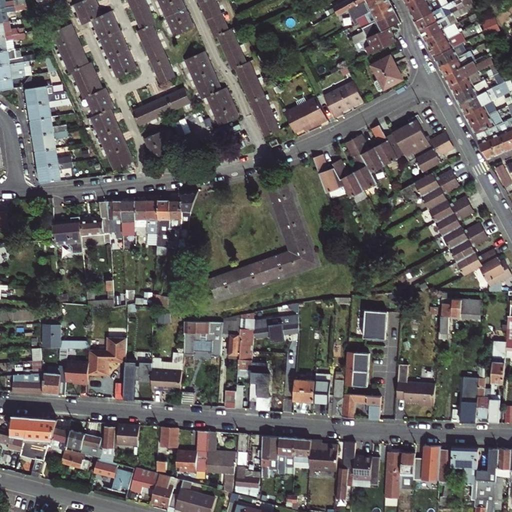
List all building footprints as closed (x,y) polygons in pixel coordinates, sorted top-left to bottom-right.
[(80,0),(81,1),(74,4),(82,23),(91,19),(117,77),(135,69),(109,11),(100,15),(97,7),(95,3),(93,0),(80,0)] [(173,76),(165,59),(158,42),(150,25),(154,23),(143,0),(128,0),(130,5),(132,4),(138,18),(136,19),(141,29),(138,30),(142,41),(144,40),(150,54),(148,55),(157,75),(159,74),(162,81),(173,76)] [(192,27),(188,18),(180,0),(158,0),(174,35),(192,27)] [(198,0),(204,12),(205,11),(212,25),(210,26),(214,36),(217,35),(221,45),(224,44),(229,57),(227,58),(232,69),(235,68),(239,78),(241,77),(247,91),(246,92),(254,112),(256,112),(262,125),(260,126),(265,136),(278,129),(248,62),(245,63),(230,29),(227,30),(213,0),(198,0)] [(335,11),(357,0),(342,0),(332,5),(335,11)] [(356,19),(363,15),(390,1),(389,0),(357,0),(335,11),(333,13),(334,16),(347,10),(354,23),(357,21),(356,19)] [(411,13),(435,0),(413,0),(406,4),(411,13)] [(435,0),(411,13),(416,22),(446,6),(443,0),(435,0)] [(357,21),(360,28),(394,11),(390,1),(363,15),(356,19),(357,21)] [(474,2),(453,13),(421,30),(425,39),(452,25),(459,22),(457,18),(476,7),(474,2)] [(22,4),(0,7),(0,21),(9,21),(7,12),(28,8),(26,3),(22,4)] [(333,13),(335,11),(332,5),(320,12),(323,18),(333,13)] [(421,30),(453,13),(448,5),(446,6),(416,22),(421,30)] [(247,16),(244,10),(238,13),(242,21),(245,19),(245,17),(247,16)] [(394,11),(360,28),(366,38),(370,45),(364,48),(367,54),(395,40),(388,26),(400,21),(394,11)] [(487,34),(500,29),(495,16),(482,22),(487,34)] [(10,29),(9,21),(0,21),(0,37),(21,34),(20,27),(10,29)] [(69,72),(71,71),(83,97),(86,96),(94,115),(91,117),(108,155),(126,147),(109,109),(112,107),(104,88),(102,89),(98,79),(95,81),(92,73),(94,72),(90,63),(88,64),(84,55),(81,56),(77,47),(80,46),(76,38),(73,39),(71,34),(74,33),(69,24),(51,32),(69,72)] [(452,25),(425,39),(430,48),(457,34),(452,25)] [(465,40),(475,34),(473,29),(462,34),(465,40)] [(22,38),(21,34),(0,37),(0,50),(8,49),(7,40),(22,38)] [(430,48),(435,57),(462,43),(457,34),(430,48)] [(470,52),(477,48),(475,42),(467,46),(470,52)] [(462,43),(435,57),(440,67),(467,53),(462,43)] [(15,50),(15,48),(8,49),(0,50),(0,64),(34,59),(33,54),(21,55),(20,49),(15,50)] [(262,48),(256,51),(262,63),(268,60),(262,48)] [(440,67),(445,76),(472,62),(483,57),(480,50),(472,54),(473,57),(470,58),(467,53),(440,67)] [(221,90),(212,70),(207,60),(203,51),(185,59),(202,98),(206,96),(219,125),(238,116),(225,88),(221,90)] [(377,89),(379,90),(402,79),(389,55),(370,65),(378,78),(374,80),(374,82),(377,89)] [(34,59),(0,64),(0,89),(14,87),(12,77),(25,75),(24,67),(30,66),(52,62),(50,57),(34,59)] [(472,62),(445,76),(450,86),(478,72),(490,66),(487,60),(474,66),(472,62)] [(483,82),(478,72),(450,86),(455,96),(483,82)] [(486,82),(490,90),(497,86),(493,78),(486,82)] [(322,95),(333,116),(341,112),(340,109),(362,98),(353,80),(322,95)] [(460,105),(480,95),(487,91),(483,82),(455,96),(460,105)] [(26,88),(29,104),(49,101),(46,85),(32,87),(26,88)] [(139,124),(172,109),(189,101),(184,89),(177,93),(176,91),(156,100),(157,102),(143,108),(142,107),(133,111),(139,124)] [(460,105),(466,115),(493,101),(491,97),(483,101),(480,95),(460,105)] [(307,128),(326,118),(315,96),(283,111),(293,131),(305,125),(307,128)] [(49,101),(29,104),(31,120),(52,117),(50,107),(69,104),(69,98),(54,100),(49,101)] [(493,101),(466,115),(471,124),(498,111),(493,101)] [(498,111),(504,122),(509,120),(511,118),(511,112),(511,110),(504,112),(503,109),(498,111)] [(504,122),(498,111),(471,124),(476,134),(477,134),(487,129),(504,122)] [(31,120),(33,136),(67,130),(66,125),(53,127),(52,117),(31,120)] [(410,161),(416,158),(449,140),(444,131),(429,139),(418,117),(394,131),(406,153),(410,161)] [(511,150),(511,127),(510,124),(508,124),(508,123),(499,127),(499,128),(510,151),(511,150)] [(499,128),(489,133),(499,156),(510,151),(499,128)] [(487,129),(477,134),(480,142),(489,160),(499,156),(489,133),(487,129)] [(36,151),(56,147),(55,138),(68,136),(67,130),(33,136),(36,151)] [(144,138),(149,148),(153,158),(171,150),(162,130),(144,138)] [(376,146),(386,165),(406,153),(394,131),(381,139),(383,142),(376,146)] [(354,138),(373,172),(386,165),(376,146),(369,149),(368,148),(370,146),(362,134),(354,138)] [(366,190),(379,183),(373,172),(354,138),(346,143),(358,167),(360,166),(361,169),(355,172),(366,190)] [(449,140),(416,158),(423,171),(441,161),(438,154),(440,153),(441,154),(454,147),(449,140)] [(58,158),(56,147),(36,151),(38,167),(72,162),(71,156),(58,158)] [(132,162),(126,147),(108,155),(114,170),(132,162)] [(314,158),(326,194),(346,186),(336,168),(327,171),(326,168),(328,167),(322,154),(314,158)] [(352,198),(366,190),(355,172),(349,175),(347,173),(349,172),(342,159),(334,163),(336,168),(346,186),(352,198)] [(72,162),(38,167),(41,181),(61,179),(59,169),(72,167),(72,162)] [(504,165),(497,169),(507,188),(511,185),(511,180),(509,174),(504,165)] [(410,202),(423,195),(457,177),(452,168),(439,175),(440,176),(438,177),(434,171),(416,181),(416,182),(403,189),(410,202)] [(423,195),(430,208),(449,198),(445,192),(448,190),(449,192),(462,185),(457,177),(423,195)] [(267,187),(272,201),(290,195),(287,186),(285,181),(267,187)] [(181,211),(190,211),(197,191),(181,192),(181,200),(181,211)] [(272,201),(277,215),(295,208),(290,195),(272,201)] [(430,208),(438,222),(472,203),(468,196),(455,203),(454,201),(452,203),(449,198),(430,208)] [(108,231),(122,231),(121,200),(106,201),(108,231)] [(135,234),(135,200),(121,200),(122,231),(122,235),(135,234)] [(145,235),(145,226),(146,200),(135,200),(135,234),(135,235),(145,235)] [(156,225),(157,200),(146,200),(145,226),(156,227),(156,225)] [(169,200),(157,200),(156,225),(166,225),(169,225),(169,219),(169,200)] [(169,219),(181,219),(181,211),(181,200),(169,200),(169,219)] [(80,223),(81,234),(108,231),(106,201),(99,202),(102,221),(80,223)] [(438,222),(445,235),(463,225),(459,217),(462,216),(463,217),(476,211),(472,203),(438,222)] [(295,208),(277,215),(281,228),(299,222),(295,208)] [(54,224),(55,245),(68,244),(72,246),(72,254),(83,253),(82,243),(81,234),(80,223),(79,217),(71,218),(71,222),(54,224)] [(299,222),(281,228),(286,241),(304,235),(299,222)] [(445,235),(452,247),(486,229),(482,222),(470,229),(469,228),(466,230),(463,225),(445,235)] [(156,227),(155,269),(160,269),(162,240),(165,240),(166,225),(156,225),(156,227)] [(452,247),(459,261),(478,251),(474,245),(477,244),(477,245),(490,238),(486,229),(452,247)] [(81,234),(82,243),(109,241),(108,231),(81,234)] [(304,235),(286,241),(289,251),(291,256),(309,249),(304,235)] [(459,261),(466,275),(482,266),(500,256),(496,248),(482,255),(483,256),(481,257),(478,251),(459,261)] [(309,249),(291,256),(295,269),(313,263),(309,249)] [(282,274),(295,269),(291,256),(289,251),(276,256),(282,274)] [(282,274),(276,256),(263,260),(269,278),(282,274)] [(491,286),(491,291),(496,291),(503,291),(503,281),(511,275),(511,270),(506,259),(503,260),(500,256),(482,266),(492,286),(491,286)] [(255,283),(269,278),(263,260),(249,265),(255,283)] [(255,283),(249,265),(236,270),(242,288),(255,283)] [(229,292),(242,288),(236,270),(223,274),(229,292)] [(229,292),(223,274),(209,279),(215,297),(229,292)] [(115,305),(112,279),(106,280),(108,300),(108,305),(115,305)] [(441,302),(439,337),(447,338),(449,316),(479,317),(480,299),(453,297),(452,303),(441,302)] [(254,319),(253,339),(298,332),(300,303),(286,304),(278,306),(278,311),(287,310),(288,315),(276,317),(275,315),(254,319)] [(387,311),(365,310),(363,337),(385,339),(387,311)] [(240,313),(239,336),(241,336),(239,357),(238,357),(237,368),(251,369),(253,339),(254,319),(253,311),(240,313)] [(222,319),(222,322),(221,336),(229,336),(228,354),(238,354),(239,336),(240,313),(223,318),(222,319)] [(222,322),(184,320),(182,356),(192,356),(192,352),(210,353),(210,357),(220,358),(221,336),(222,322)] [(61,324),(42,323),(42,346),(60,346),(60,347),(89,348),(89,340),(61,339),(61,324)] [(503,382),(505,349),(506,329),(494,329),(490,387),(489,416),(489,419),(497,419),(498,397),(493,396),(494,392),(494,383),(493,383),(493,382),(503,382)] [(89,360),(88,372),(107,372),(107,360),(125,361),(125,360),(126,336),(108,336),(108,349),(89,348),(89,360)] [(32,348),(33,360),(42,359),(41,347),(32,348)] [(347,351),(345,383),(367,385),(369,352),(347,351)] [(152,383),(152,385),(167,386),(167,389),(180,389),(182,362),(161,360),(161,357),(152,356),(152,362),(152,383)] [(67,360),(67,380),(79,380),(79,382),(88,382),(88,372),(89,360),(67,360)] [(152,362),(125,360),(125,361),(124,382),(124,383),(135,384),(135,380),(138,380),(138,383),(152,383),(152,362)] [(434,401),(436,380),(408,378),(409,361),(400,361),(397,396),(404,396),(404,398),(434,401)] [(476,415),(479,365),(467,364),(467,376),(463,376),(461,421),(476,421),(476,415)] [(476,415),(489,416),(490,387),(484,387),(485,377),(484,376),(484,366),(479,365),(476,415)] [(13,391),(43,392),(44,372),(8,375),(8,383),(13,383),(13,391)] [(43,392),(65,394),(66,373),(44,372),(43,392)] [(327,414),(341,416),(344,373),(335,373),(332,401),(328,401),(327,414)] [(300,399),(302,378),(295,378),(293,398),(300,399)] [(300,399),(313,400),(315,379),(302,378),(300,399)] [(315,379),(313,400),(328,401),(330,380),(315,379)] [(116,382),(116,398),(124,399),(124,383),(124,382),(116,382)] [(124,383),(124,399),(134,400),(135,384),(124,383)] [(258,385),(250,384),(249,400),(257,401),(258,385)] [(235,407),(241,408),(243,386),(236,386),(236,390),(235,407)] [(194,392),(182,390),(181,403),(193,404),(194,392)] [(225,406),(235,407),(236,390),(226,390),(225,406)] [(343,416),(355,417),(356,402),(367,403),(367,409),(370,409),(370,417),(379,417),(381,395),(363,394),(356,394),(344,393),(343,416)] [(12,434),(25,438),(30,416),(13,415),(12,434)] [(40,474),(45,455),(47,445),(51,445),(53,438),(55,426),(57,418),(30,416),(25,438),(21,452),(21,454),(30,456),(35,458),(32,469),(32,471),(40,474)] [(118,426),(117,443),(137,445),(138,439),(140,424),(119,423),(118,426)] [(118,426),(105,425),(103,446),(116,447),(117,443),(118,426)] [(159,426),(151,425),(150,439),(158,439),(159,426)] [(52,457),(53,453),(53,450),(60,452),(61,448),(65,449),(66,449),(67,445),(71,431),(55,426),(53,438),(62,441),(60,448),(51,445),(47,445),(45,455),(52,457)] [(178,427),(162,426),(160,446),(177,447),(178,427)] [(71,431),(67,445),(81,449),(83,443),(85,433),(72,429),(71,431)] [(177,469),(206,471),(209,431),(199,430),(198,452),(178,451),(177,462),(177,469)] [(0,441),(9,444),(8,448),(21,452),(25,438),(12,434),(0,431),(0,441)] [(217,432),(209,431),(206,471),(225,473),(224,490),(232,492),(236,451),(216,449),(217,432)] [(83,443),(100,447),(101,437),(85,433),(83,443)] [(239,433),(238,449),(246,449),(247,434),(239,433)] [(263,435),(261,476),(269,476),(269,465),(278,466),(280,436),(263,435)] [(294,464),(296,438),(280,436),(278,466),(278,472),(285,472),(286,465),(294,466),(294,464)] [(294,464),(310,465),(312,439),(296,438),(294,464)] [(137,445),(135,455),(137,455),(137,464),(155,466),(156,447),(144,446),(145,440),(138,439),(137,445)] [(310,465),(309,468),(337,470),(339,444),(326,443),(326,447),(322,447),(323,440),(312,439),(310,465)] [(0,441),(0,449),(7,451),(8,448),(9,444),(0,441)] [(338,466),(335,497),(345,498),(346,485),(353,486),(353,485),(353,477),(355,454),(356,442),(345,441),(343,467),(338,466)] [(103,448),(100,447),(83,443),(81,449),(80,453),(95,457),(102,459),(103,448)] [(413,478),(438,479),(440,445),(423,444),(423,457),(414,456),(413,478)] [(453,449),(452,464),(464,465),(463,482),(473,482),(472,498),(474,498),(476,479),(478,447),(453,446),(453,449)] [(452,464),(453,449),(441,448),(439,480),(445,481),(451,481),(452,464)] [(497,469),(498,449),(488,448),(487,469),(497,469)] [(509,476),(511,449),(498,448),(498,449),(497,469),(496,480),(495,500),(493,511),(500,511),(501,505),(502,505),(503,492),(502,492),(503,476),(509,476)] [(92,470),(95,457),(80,453),(66,449),(65,449),(61,462),(92,470)] [(391,450),(389,475),(386,474),(384,496),(399,497),(400,487),(402,451),(391,450)] [(415,452),(402,451),(400,487),(412,488),(413,478),(414,456),(415,452)] [(370,478),(371,455),(355,454),(353,477),(370,478)] [(379,456),(371,455),(370,478),(369,483),(377,484),(379,456)] [(35,458),(30,456),(27,468),(32,469),(35,458)] [(92,470),(108,474),(105,485),(121,489),(121,486),(128,487),(133,470),(117,467),(118,463),(102,459),(95,457),(92,470)] [(177,469),(177,462),(157,459),(156,469),(168,472),(168,474),(176,475),(177,469)] [(261,500),(261,492),(258,492),(260,471),(245,470),(245,466),(237,465),(235,493),(261,500)] [(143,486),(155,489),(159,473),(137,468),(131,491),(141,494),(143,486)] [(152,502),(175,508),(181,489),(168,485),(171,476),(159,473),(155,489),(152,502)] [(353,477),(353,485),(369,486),(369,483),(370,478),(353,477)] [(495,500),(496,480),(476,479),(474,498),(495,500)] [(439,504),(449,504),(451,481),(445,481),(445,495),(440,495),(439,504)] [(269,485),(261,484),(261,492),(261,500),(264,501),(265,501),(266,497),(269,497),(269,485)] [(211,511),(216,497),(181,487),(181,489),(175,508),(189,511),(211,511)] [(335,497),(334,511),(339,511),(341,504),(345,504),(345,498),(335,497)] [(493,511),(495,500),(474,498),(474,505),(477,505),(476,511),(493,511)] [(248,506),(246,511),(273,511),(274,506),(253,500),(251,504),(236,500),(235,503),(248,506)]
